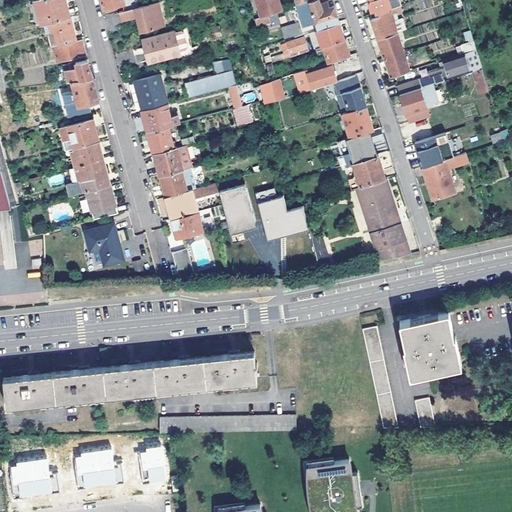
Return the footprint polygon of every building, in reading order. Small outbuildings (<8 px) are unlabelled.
[(30,0),(37,25),(43,23),(37,0),(30,0)] [(51,21),(71,16),(67,4),(66,0),(37,0),(43,23),(51,21)] [(103,0),(104,2),(105,8),(122,4),(124,10),(126,10),(123,0),(103,0)] [(255,0),(260,16),(261,15),(268,13),(282,9),(279,0),(255,0)] [(327,0),(309,0),(298,4),(304,25),(316,21),(318,28),(340,22),(334,6),(330,7),(327,0)] [(395,0),(369,0),(372,9),(375,8),(376,11),(397,4),(395,0)] [(139,32),(163,26),(157,2),(126,10),(124,10),(118,12),(121,20),(135,16),(139,32)] [(378,37),(396,31),(404,28),(400,18),(394,20),(391,10),(398,8),(397,4),(376,11),(370,13),(378,37)] [(268,13),(261,15),(264,24),(270,21),(268,13)] [(255,17),(257,26),(264,24),(261,15),(260,16),(255,17)] [(74,27),(71,16),(51,21),(54,31),(57,30),(60,43),(76,39),(74,27)] [(323,45),(345,38),(340,22),(318,28),(317,29),(322,45),(323,45)] [(285,39),(301,34),(298,23),(281,28),(285,39)] [(221,36),(219,27),(211,29),(214,38),(221,36)] [(146,62),(159,58),(185,52),(180,29),(141,38),(143,46),(146,62)] [(55,44),(60,43),(57,30),(54,31),(51,32),(55,44)] [(396,31),(378,37),(385,56),(403,50),(396,31)] [(309,33),(313,49),(319,47),(315,32),(309,33)] [(277,60),(309,49),(305,36),(282,44),(285,53),(276,56),(277,60)] [(328,62),(332,60),(350,54),(345,38),(323,45),(327,59),(328,62)] [(82,39),(54,46),(58,61),(86,54),(84,48),(82,39)] [(474,39),(465,42),(468,50),(471,49),(476,48),(474,39)] [(146,62),(143,46),(135,48),(137,54),(141,53),(143,62),(146,62)] [(476,48),(471,49),(476,68),(481,66),(476,48)] [(403,50),(385,56),(391,75),(409,69),(403,50)] [(470,68),(465,51),(463,52),(441,59),(443,65),(427,71),(428,75),(419,77),(422,85),(427,84),(431,83),(444,78),(443,76),(470,68)] [(185,52),(159,58),(160,61),(170,58),(171,60),(186,56),(185,52)] [(72,80),(93,78),(91,69),(89,59),(72,62),(73,70),(66,71),(67,81),(72,80)] [(186,83),(190,97),(229,87),(237,85),(230,60),(215,62),(218,73),(186,83)] [(306,90),(331,82),(338,80),(332,60),(328,62),(325,63),(307,69),(310,78),(312,84),(305,87),(306,90)] [(275,71),(272,61),(266,63),(268,70),(269,73),(275,71)] [(341,70),(344,78),(357,74),(354,66),(341,70)] [(476,68),(473,69),(480,90),(488,88),(481,66),(476,68)] [(142,110),(168,103),(161,74),(135,81),(142,110)] [(344,111),(350,109),(366,104),(357,74),(344,78),(338,80),(331,82),(342,112),(344,111)] [(409,81),(412,89),(422,85),(419,77),(409,81)] [(93,78),(72,80),(79,107),(73,109),(75,116),(92,112),(90,104),(100,102),(97,92),(93,78)] [(271,81),(276,100),(290,96),(287,88),(283,89),(279,78),(277,79),(271,81)] [(303,81),(305,87),(312,84),(310,78),(303,81)] [(397,85),(400,93),(412,89),(409,81),(397,85)] [(412,89),(400,93),(407,115),(428,108),(434,105),(439,104),(431,83),(427,84),(422,85),(412,89)] [(242,106),(237,85),(229,87),(235,108),(242,106)] [(142,110),(148,131),(169,126),(180,123),(178,116),(172,118),(168,103),(142,110)] [(344,111),(352,137),(371,131),(374,130),(366,104),(350,109),(344,111)] [(428,108),(407,115),(409,122),(430,115),(428,108)] [(245,124),(242,111),(234,113),(237,126),(245,124)] [(70,148),(75,147),(99,141),(93,119),(65,126),(70,148)] [(61,128),(66,149),(67,149),(70,148),(65,126),(61,128)] [(169,126),(148,131),(154,153),(175,148),(169,126)] [(354,161),(377,153),(378,153),(371,131),(352,137),(347,139),(354,161)] [(435,134),(443,159),(445,158),(453,155),(446,131),(435,134)] [(490,134),(492,142),(502,138),(500,131),(490,134)] [(435,134),(414,141),(422,165),(443,159),(435,134)] [(80,165),(104,158),(99,141),(75,147),(80,165)] [(154,153),(160,175),(181,169),(183,169),(193,166),(187,145),(175,148),(154,153)] [(354,161),(361,185),(385,178),(377,153),(354,161)] [(0,201),(11,200),(0,158),(0,201)] [(83,179),(86,191),(111,184),(104,158),(80,165),(83,179)] [(443,159),(422,165),(433,197),(456,189),(445,158),(443,159)] [(165,197),(187,191),(181,169),(160,175),(165,197)] [(414,252),(388,177),(385,178),(411,253),(414,252)] [(361,185),(358,186),(364,203),(365,203),(374,230),(373,230),(383,259),(411,253),(385,178),(361,185)] [(86,191),(83,179),(71,182),(74,194),(86,191)] [(215,183),(187,191),(165,197),(176,238),(202,231),(194,198),(217,192),(215,183)] [(218,190),(219,194),(245,187),(243,183),(218,190)] [(116,206),(111,184),(86,191),(92,212),(116,206)] [(254,191),(257,200),(275,195),(272,186),(254,191)] [(364,203),(358,186),(356,187),(380,259),(383,259),(373,230),(374,230),(365,203),(364,203)] [(219,194),(229,230),(240,228),(239,225),(240,225),(254,221),(245,187),(219,194)] [(275,195),(257,200),(267,238),(292,231),(282,194),(275,195)] [(80,201),(82,213),(89,211),(87,200),(80,201)] [(36,223),(28,225),(30,234),(38,232),(36,223)] [(114,224),(86,231),(90,249),(100,247),(104,264),(123,260),(114,224)] [(240,228),(229,230),(232,241),(244,238),(240,225),(239,225),(240,228)] [(320,235),(311,238),(312,245),(322,242),(321,240),(320,235)] [(321,240),(322,242),(325,254),(315,256),(316,257),(321,256),(321,257),(327,255),(323,240),(321,240)] [(322,242),(312,245),(315,256),(325,254),(322,242)] [(100,247),(90,249),(95,266),(104,264),(100,247)] [(187,248),(169,252),(176,279),(195,278),(187,248)] [(321,256),(316,257),(319,272),(324,271),(321,257),(321,256)] [(145,275),(143,266),(135,268),(137,277),(145,275)] [(427,317),(403,322),(408,346),(407,347),(414,376),(464,364),(457,335),(456,335),(451,311),(427,317)] [(379,327),(364,330),(378,395),(394,395),(379,327)] [(5,407),(255,377),(252,352),(229,354),(179,360),(129,366),(78,372),(29,378),(2,382),(5,407)] [(431,398),(416,399),(419,427),(434,426),(431,398)] [(154,428),(291,424),(291,409),(155,412),(154,428)] [(142,484),(169,482),(166,447),(139,449),(142,484)] [(122,484),(121,464),(114,464),(113,450),(74,453),(77,488),(122,484)] [(299,456),(300,460),(330,456),(330,452),(299,456)] [(300,460),(306,511),(353,511),(352,502),(359,501),(354,467),(348,468),(345,453),(330,456),(300,460)] [(50,479),(48,459),(9,464),(13,498),(53,494),(52,479),(50,479)] [(210,502),(210,506),(241,501),(240,497),(210,502)] [(210,506),(211,511),(257,511),(256,499),(241,501),(210,506)]
